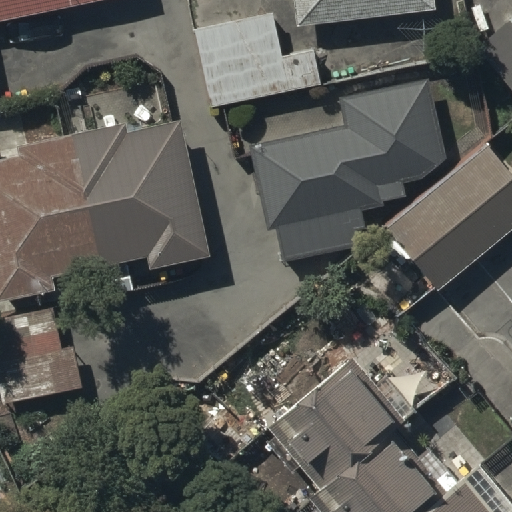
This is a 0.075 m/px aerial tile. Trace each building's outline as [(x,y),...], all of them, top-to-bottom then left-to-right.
[(0,0),(0,23),(136,0),(0,0)] [(290,0),(294,35),(432,19),(429,0),(290,0)] [(269,18),(193,35),(211,113),(321,87),(313,55),(280,63),(269,18)] [(445,185),(423,87),(338,103),(344,133),(248,151),(264,236),(273,234),(280,269),(357,254),(354,241),(364,239),(360,218),(385,214),(384,209),(407,205),(404,193),(445,185)] [(209,264),(178,131),(128,141),(125,130),(18,155),(20,163),(0,167),(0,308),(59,295),(58,287),(150,265),(153,277),(209,264)] [(511,178),(490,153),(392,234),(442,294),(511,236),(511,178)] [(53,316),(0,324),(0,392),(2,407),(79,395),(73,352),(59,354),(53,316)] [(409,426),(354,363),(265,445),(285,467),(298,455),(318,478),(309,486),(323,502),(328,497),(341,511),(511,511),(511,504),(484,473),(466,490),(431,450),(418,461),(397,437),(409,426)]
